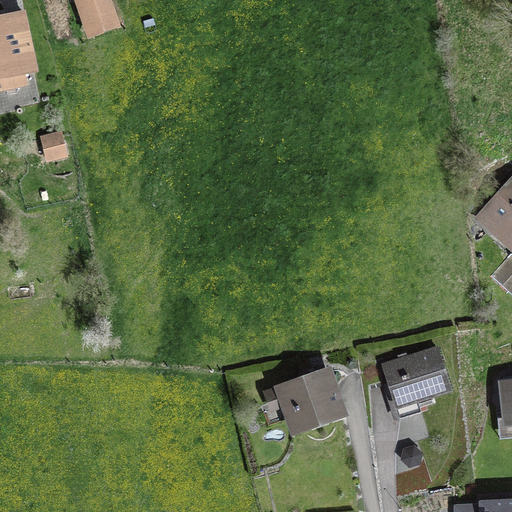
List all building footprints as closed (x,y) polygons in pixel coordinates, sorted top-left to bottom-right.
[(96,0),(80,6),(90,36),(115,26),(106,0),(96,0)] [(0,89),(26,84),(23,73),(36,70),(24,13),(0,18),(0,89)] [(511,181),(479,218),(511,247),(511,181)] [(511,295),(511,254),(511,253),(490,276),(511,295)] [(383,367),(400,419),(421,412),(417,399),(450,389),(438,349),(383,367)] [(286,404),(295,431),(342,414),(327,371),(309,377),(306,370),(299,373),(302,380),(265,393),(271,409),(286,404)] [(511,381),(501,383),(505,423),(511,422),(511,381)] [(482,507),(457,508),(457,511),(511,511),(511,502),(482,504),(482,507)]
